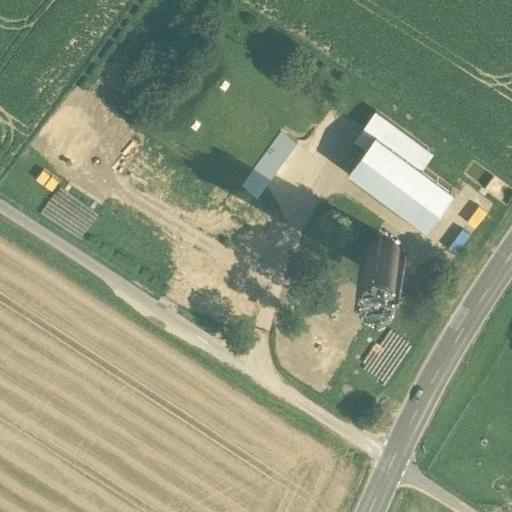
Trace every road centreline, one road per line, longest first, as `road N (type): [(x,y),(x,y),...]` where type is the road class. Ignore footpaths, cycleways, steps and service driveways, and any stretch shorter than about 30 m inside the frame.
road 1 (track): [(466,511),(0,209)]
road 2 (secondary): [(374,511),(462,333),(511,257)]
